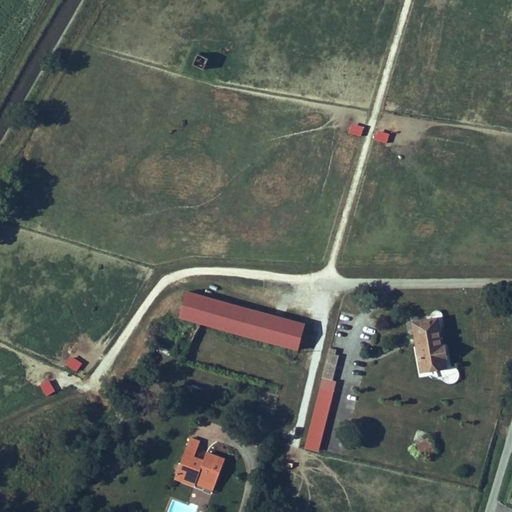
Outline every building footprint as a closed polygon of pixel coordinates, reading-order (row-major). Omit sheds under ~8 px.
[(199,59),(195,72),(208,76),(212,64),(199,59)] [(361,138),(365,127),(352,123),(348,134),(361,138)] [(377,130),(374,140),(387,144),(390,134),(377,130)] [(186,299),(176,295),(151,342),(181,357),(199,323),(300,349),(307,323),(188,292),(186,299)] [(426,372),(449,368),(447,358),(450,358),(448,347),(447,344),(445,344),(440,317),(416,322),(426,372)] [(333,348),(331,354),(339,356),(341,350),(333,348)] [(72,356),(65,365),(77,373),(83,365),(72,356)] [(48,380),(39,386),(47,397),(56,391),(48,380)] [(430,439),(410,447),(415,460),(435,453),(430,439)] [(185,446),(173,477),(194,485),(195,483),(198,476),(215,482),(224,458),(207,452),(204,460),(194,456),(196,450),(185,446)] [(114,479),(124,462),(117,458),(107,475),(114,479)] [(198,476),(195,483),(212,490),(215,482),(198,476)]
